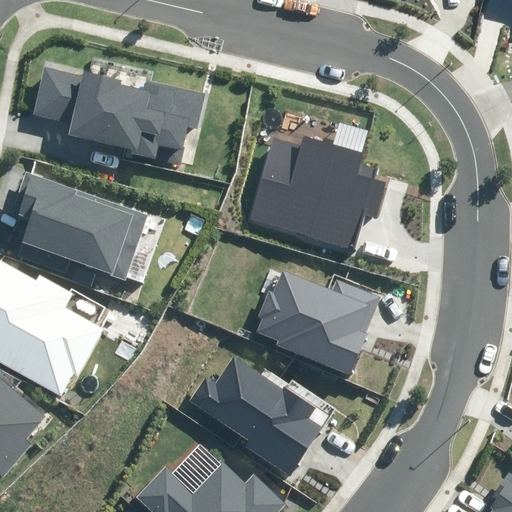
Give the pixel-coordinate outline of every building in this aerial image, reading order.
[(133,153),(180,164),(188,128),(197,130),(205,94),(143,81),(141,88),(121,84),(122,79),(85,71),(84,76),(43,67),(32,114),(71,122),(68,133),(134,148),(133,153)] [(248,220),(349,250),(361,211),(377,216),(387,182),(374,178),(377,168),(362,164),(365,152),(304,134),(301,146),(272,137),(248,220)] [(69,259),(126,280),(149,216),(26,171),(15,202),(22,204),(18,216),(33,221),(20,256),(64,272),(69,259)] [(0,361),(61,394),(73,371),(79,374),(104,330),(65,309),(74,294),(39,275),(36,280),(0,261),(0,361)] [(276,345),(349,374),(381,294),(337,277),(333,289),(283,270),(274,292),(269,290),(258,316),(264,318),(258,332),(278,340),(276,345)] [(246,447),(290,477),(330,417),(235,355),(216,384),(204,375),(187,400),(250,441),(246,447)] [(0,474),(3,477),(33,444),(26,437),(44,417),(0,378),(0,474)] [(275,511),(285,501),(255,473),(247,482),(223,460),(191,493),(165,469),(138,498),(152,511),(275,511)] [(511,511),(511,476),(507,473),(491,496),(496,499),(490,507),(496,511),(495,511),(511,511)]
